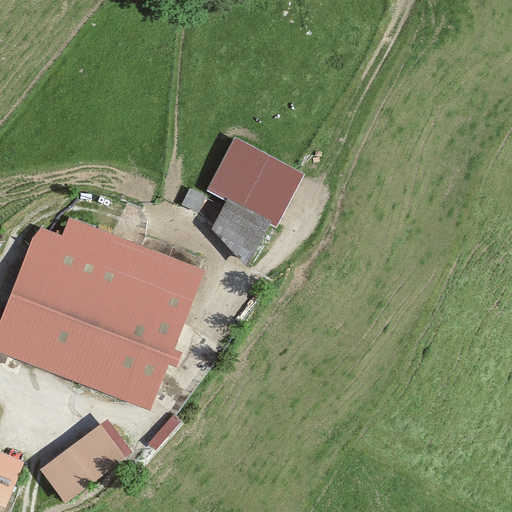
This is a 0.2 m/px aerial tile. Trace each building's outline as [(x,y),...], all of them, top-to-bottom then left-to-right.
[(198,213),(207,199),(193,189),(183,203),(198,213)] [(211,234),(250,254),(265,226),(226,205),(211,234)] [(0,353),(152,415),(210,272),(68,214),(58,238),(40,231),(0,328),(0,353)] [(130,458),(105,424),(42,469),(66,503),(130,458)] [(20,465),(0,457),(0,509),(3,510),(20,465)]
